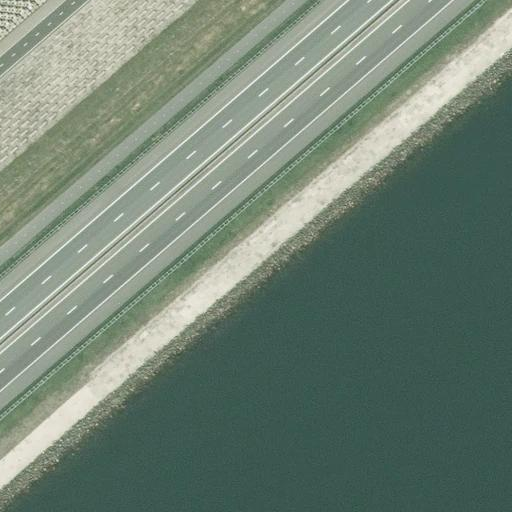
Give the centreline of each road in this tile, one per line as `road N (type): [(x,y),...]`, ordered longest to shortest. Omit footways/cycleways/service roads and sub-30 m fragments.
road 1 (motorway): [(0,377),(436,0)]
road 2 (motorway): [(368,0),(0,318)]
